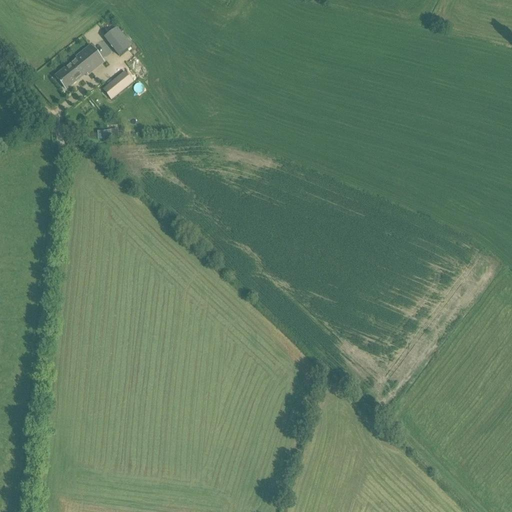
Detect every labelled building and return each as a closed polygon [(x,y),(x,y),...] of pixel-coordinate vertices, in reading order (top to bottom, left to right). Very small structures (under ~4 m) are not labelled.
[(97,21),(79,36),(85,43),(90,39),(94,43),(101,37),(98,33),(103,29),(97,21)] [(134,25),(126,31),(135,41),(142,35),(134,25)] [(118,28),(105,39),(120,58),(133,47),(118,28)] [(57,77),(67,90),(103,61),(93,48),(57,77)] [(103,90),(112,101),(133,84),(124,73),(103,90)] [(117,131),(97,133),(98,142),(118,140),(117,131)]
